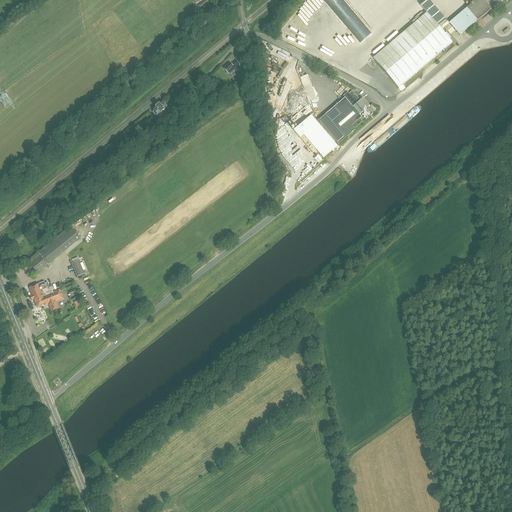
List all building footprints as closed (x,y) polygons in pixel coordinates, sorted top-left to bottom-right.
[(201,11),(210,4),(207,0),(205,0),(197,5),(201,11)] [(343,0),(323,0),(360,43),(372,33),(343,0)] [(404,0),(401,0),(398,2),(402,11),(409,8),(404,0)] [(428,0),(426,0),(420,5),(427,13),(442,30),(450,23),(449,23),(446,19),(446,20),(428,0)] [(471,5),(449,23),(450,23),(460,35),(477,20),(478,21),(491,9),(483,0),(475,0),(470,4),(471,5)] [(427,13),(374,58),(399,88),(452,43),(442,30),(427,13)] [(344,29),(344,28),(333,14),(329,17),(344,36),(347,33),(344,29)] [(245,66),(247,63),(249,61),(244,55),(239,60),(245,66)] [(236,72),(242,67),(237,60),(231,64),(230,63),(224,68),(227,72),(228,72),(229,74),(234,69),(236,72)] [(308,72),(301,75),(309,99),(316,96),(308,72)] [(349,93),(345,97),(360,115),(370,106),(363,98),(361,100),(352,91),(349,93)] [(321,119),(318,121),(338,144),(355,130),(354,128),(363,121),(360,118),(362,117),(360,115),(345,97),(344,98),(321,119)] [(157,108),(152,112),(156,115),(160,112),(164,109),(166,107),(163,103),(161,105),(160,103),(156,107),(157,108)] [(270,108),(274,119),(279,117),(275,106),(270,108)] [(294,131),(298,136),(300,138),(304,135),(323,158),(324,157),(332,150),(337,146),(311,116),(306,120),(298,127),(299,128),(299,129),(297,127),(294,131)] [(295,172),(281,154),(278,156),(293,174),(295,172)] [(100,167),(106,162),(103,158),(97,164),(100,167)] [(94,172),(91,169),(81,177),(84,180),(94,172)] [(198,224),(234,206),(230,198),(214,206),(215,207),(209,210),(210,212),(208,213),(207,213),(203,215),(204,217),(197,221),(198,224)] [(192,222),(183,226),(184,232),(179,234),(179,235),(171,235),(170,236),(170,241),(171,243),(173,243),(173,241),(178,241),(178,237),(185,237),(185,233),(203,224),(195,224),(193,222),(192,222)] [(73,229),(41,255),(49,265),(81,239),(73,229)] [(37,272),(47,264),(40,256),(30,264),(37,272)] [(78,276),(85,274),(79,260),(73,262),(78,276)] [(59,290),(54,292),(51,287),(50,287),(48,282),(45,283),(45,281),(38,284),(29,288),(32,295),(30,296),(32,301),(34,300),(37,307),(44,304),(45,306),(49,305),(51,311),(59,308),(57,304),(56,304),(55,302),(63,299),(59,290)] [(56,383),(61,380),(58,375),(53,379),(56,383)]
